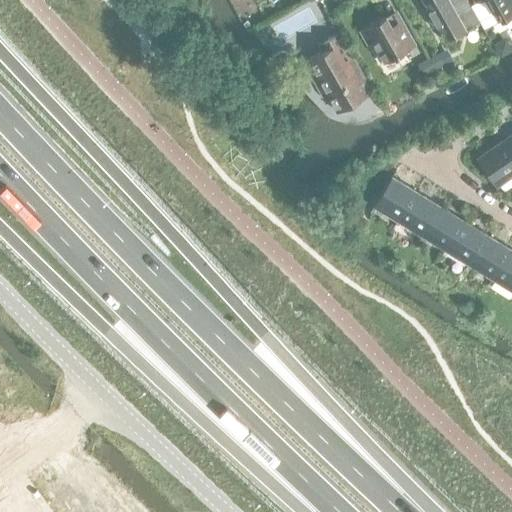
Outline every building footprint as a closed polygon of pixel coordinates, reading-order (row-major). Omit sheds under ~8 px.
[(465,27),(478,20),(467,0),(451,0),(450,1),(449,0),(422,0),(427,9),(423,11),(432,26),(435,23),(444,40),(465,28),(465,27)] [(511,0),(491,0),(502,18),(511,12),(511,0)] [(383,61),(415,43),(395,8),(359,29),(368,43),(372,41),(383,61)] [(493,42),(498,52),(507,47),(504,41),(498,39),(493,42)] [(371,90),(352,56),(341,62),(331,44),(303,60),(323,95),(327,93),(336,110),(371,90)] [(436,54),(429,58),(435,69),(442,65),(436,54)] [(511,133),(500,142),(511,159),(511,133)] [(496,186),(511,174),(511,159),(500,142),(477,158),(496,186)] [(374,205),(398,220),(416,191),(392,176),(374,205)] [(440,205),(416,191),(398,220),(422,234),(440,205)] [(463,219),(440,205),(422,234),(445,249),(463,219)] [(487,234),(463,219),(445,249),(469,263),(487,234)] [(510,248),(487,234),(469,263),(492,278),(510,248)] [(492,278),(511,289),(511,249),(510,248),(492,278)]
